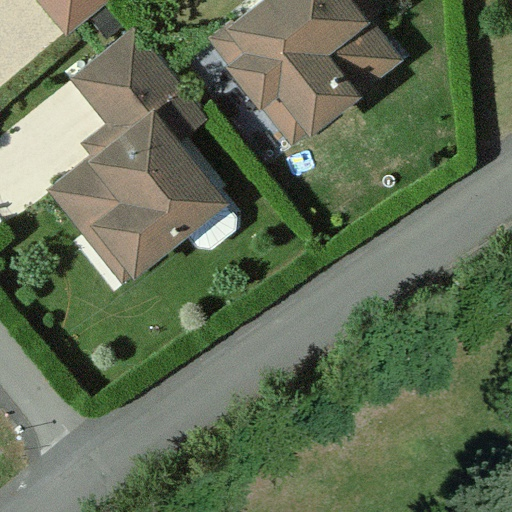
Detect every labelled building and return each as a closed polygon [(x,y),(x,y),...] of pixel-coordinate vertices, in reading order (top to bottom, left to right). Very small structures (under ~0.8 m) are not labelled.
[(51,0),(73,26),(105,0),(51,0)] [(264,0),(239,20),(303,100),(333,76),(347,78),(353,85),(396,51),(365,11),(355,0),(264,0)] [(355,0),(365,11),(378,1),(376,0),(355,0)] [(239,20),(221,34),(297,130),(353,85),(347,78),(333,76),(303,100),(239,20)] [(120,119),(129,130),(104,150),(61,185),(95,228),(106,218),(139,259),(187,220),(203,239),(217,241),(236,225),(238,211),(177,133),(209,108),(142,25),(82,73),(120,119)] [(120,119),(95,138),(104,150),(129,130),(120,119)] [(106,218),(95,228),(127,268),(139,259),(106,218)]
